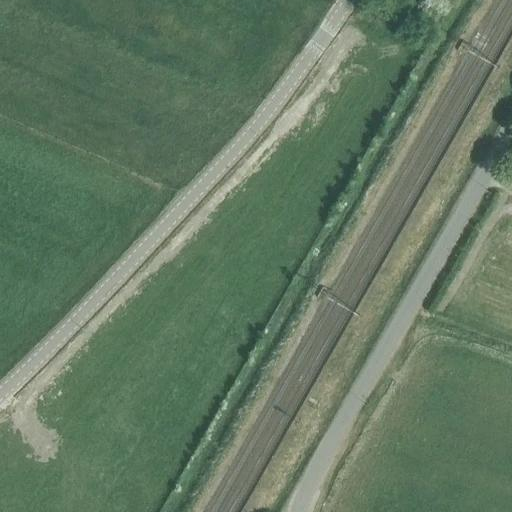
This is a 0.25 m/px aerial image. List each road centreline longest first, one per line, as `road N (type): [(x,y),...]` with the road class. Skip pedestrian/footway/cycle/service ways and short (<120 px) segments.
road 1 (unclassified): [(0,390),(259,122),(351,0)]
road 2 (unclassified): [(300,511),(511,129)]
